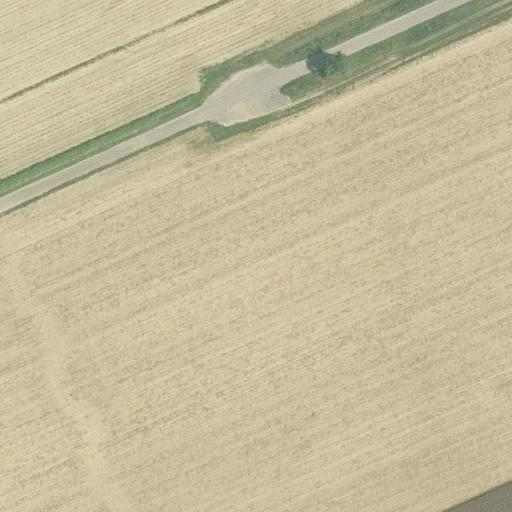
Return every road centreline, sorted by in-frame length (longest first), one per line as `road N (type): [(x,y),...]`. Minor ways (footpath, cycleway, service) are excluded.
road 1 (unclassified): [(462,0),(0,208)]
road 2 (track): [(511,8),(287,105),(268,87),(265,68),(398,0)]
